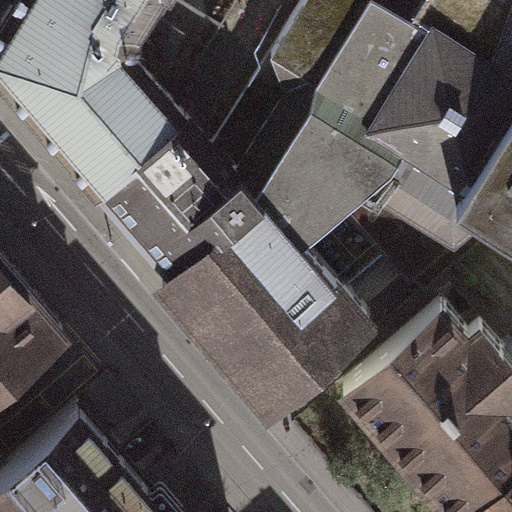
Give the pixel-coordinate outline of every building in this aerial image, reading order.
[(1,0),(0,3),(0,63),(58,130),(97,175),(185,101),(212,131),(294,0),(1,0)] [(185,101),(97,175),(135,220),(169,259),(159,268),(227,343),(270,391),(372,304),(350,280),(387,246),(422,284),(503,213),(511,219),(511,0),(294,0),(212,131),(185,101)] [(0,382),(74,314),(14,243),(0,226),(0,382)] [(455,504),(511,454),(511,353),(477,313),(466,323),(439,292),(342,376),(455,504)] [(192,511),(85,386),(0,457),(0,505),(3,508),(0,510),(0,511),(192,511)] [(511,511),(511,454),(455,504),(461,511),(511,511)]
